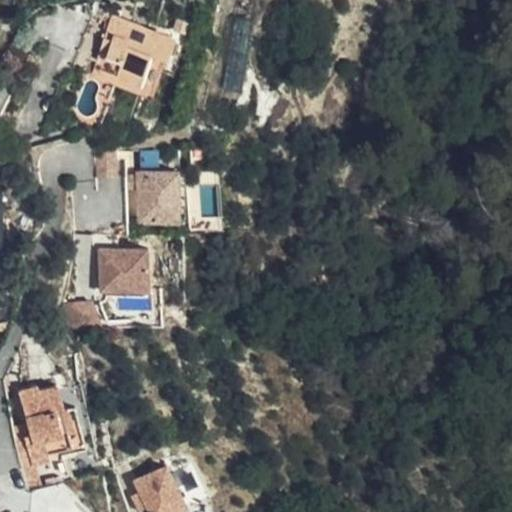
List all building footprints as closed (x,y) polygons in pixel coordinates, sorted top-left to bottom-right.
[(183,32),(122,18),(108,76),(159,88),(168,51),(178,54),(183,32)] [(120,172),(118,150),(98,152),(100,174),(120,172)] [(186,215),(186,167),(143,166),(143,215),(186,215)] [(151,288),(150,245),(100,245),(101,288),(151,288)] [(74,329),(100,328),(98,301),(72,303),(74,329)] [(71,432),(67,412),(59,385),(40,391),(39,386),(18,392),(31,436),(20,439),(27,467),(46,461),(44,456),(67,450),(63,434),(71,432)] [(72,410),(67,412),(71,432),(63,434),(67,450),(69,454),(83,450),(72,410)] [(150,511),(188,511),(169,470),(137,483),(150,511)]
